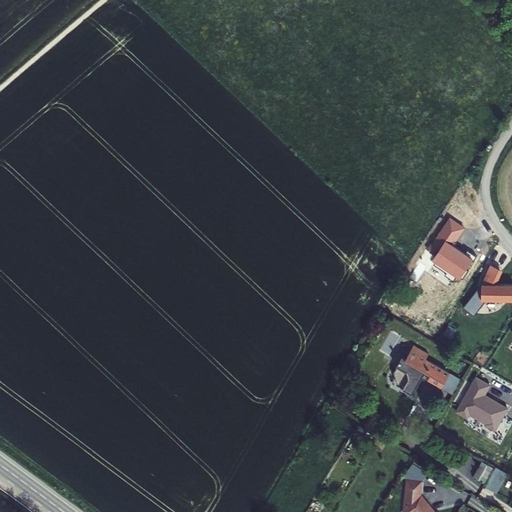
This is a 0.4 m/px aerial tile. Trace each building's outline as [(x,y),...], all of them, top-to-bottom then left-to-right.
[(451,211),(427,247),(437,254),(435,257),(447,266),(446,268),(455,274),(459,268),(464,272),(470,263),(468,261),(473,254),(474,254),(478,249),(468,243),(467,244),(463,241),(462,244),(455,239),(458,235),(456,234),(465,220),(451,211)] [(492,257),(483,277),(464,300),(475,308),(488,292),(511,292),(511,276),(497,277),(494,275),(501,262),(492,257)] [(403,384),(413,390),(423,373),(442,384),(452,368),(428,354),(430,349),(415,340),(407,353),(403,351),(397,361),(399,362),(395,367),(398,380),(404,383),(403,384)] [(477,370),(458,405),(468,411),(470,407),(487,416),(486,418),(496,423),(509,401),(491,391),(491,393),(484,389),(491,378),(477,370)] [(476,458),(468,472),(479,478),(487,465),(476,458)] [(490,465),(487,471),(498,477),(501,471),(490,465)] [(434,511),(434,510),(430,504),(427,507),(424,503),(425,502),(414,489),(415,474),(400,473),(398,491),(399,491),(398,507),(404,508),(408,511),(434,511)]
